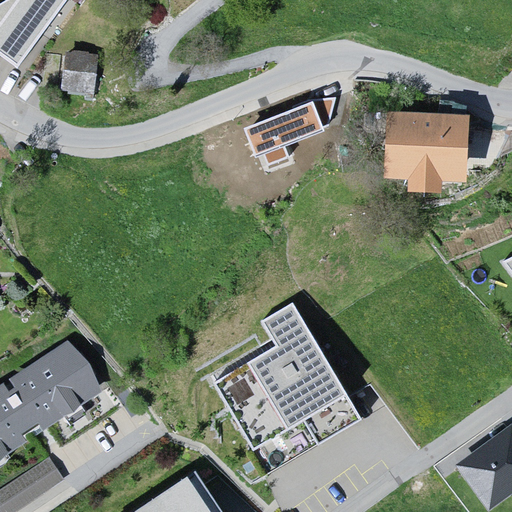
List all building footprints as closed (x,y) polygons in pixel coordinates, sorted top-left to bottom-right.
[(19,66),(67,2),(63,0),(3,0),(0,2),(0,55),(1,54),(19,66)] [(103,48),(67,46),(62,83),(97,87),(103,48)] [(319,105),(202,151),(220,201),(340,152),(319,105)] [(469,122),(388,118),(385,182),(466,186),(469,122)] [(511,261),(499,269),(511,292),(511,261)] [(288,308),(258,325),(274,352),(209,389),(245,450),(340,395),(305,334),(303,335),(288,308)] [(69,341),(0,387),(0,459),(103,390),(69,341)] [(511,429),(460,467),(485,505),(511,485),(511,429)] [(50,452),(0,485),(0,511),(10,511),(66,476),(50,452)] [(213,511),(189,477),(138,511),(213,511)]
